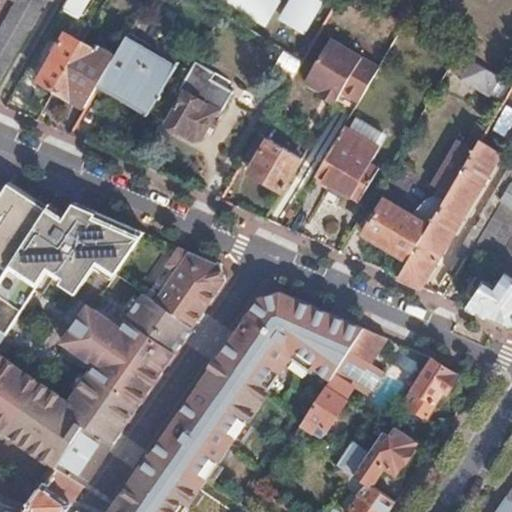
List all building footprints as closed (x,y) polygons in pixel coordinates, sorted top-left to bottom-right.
[(0,27),(0,78),(45,0),(13,0),(15,1),(0,27)] [(64,0),(60,7),(73,15),(82,0),(64,0)] [(256,12),(273,20),(282,0),(240,0),(258,8),(256,12)] [(324,12),(322,11),(327,0),(290,0),(280,19),(310,36),(324,12)] [(141,12),(114,56),(98,84),(147,112),(176,62),(151,46),(163,25),(141,12)] [(38,79),(55,89),(83,42),(66,32),(38,79)] [(379,65),(330,37),(305,80),(354,108),(374,73),(379,65)] [(98,84),(114,56),(85,39),(83,42),(55,89),(84,106),(98,84)] [(301,59),(283,49),(271,71),(288,81),(301,59)] [(511,81),(460,52),(453,63),(507,94),(511,87),(511,86),(511,81)] [(195,59),(160,119),(192,138),(198,138),(201,135),(216,109),(220,111),(233,89),(211,77),(215,70),(195,59)] [(334,142),(377,168),(393,140),(350,114),(334,142)] [(254,164),(269,139),(258,133),(243,158),(254,164)] [(269,139),(254,164),(250,171),(283,191),(301,157),(269,139)] [(409,258),(398,277),(421,287),(430,271),(501,153),(481,140),(475,150),(448,194),(429,226),(409,258)] [(448,194),(475,150),(460,141),(433,186),(448,194)] [(315,175),(358,200),(377,168),(334,142),(315,175)] [(472,248),(473,247),(492,216),(494,213),(502,200),(511,183),(511,160),(511,161),(481,211),(481,217),(479,219),(480,223),(477,227),(473,225),(458,250),(468,257),(472,248)] [(377,168),(358,200),(367,205),(386,173),(377,168)] [(0,256),(37,198),(0,177),(0,256)] [(511,183),(502,200),(511,206),(511,183)] [(107,253),(129,219),(52,188),(45,202),(37,198),(0,256),(29,273),(43,250),(60,259),(57,265),(75,275),(94,245),(107,253)] [(409,258),(429,226),(385,200),(365,233),(409,258)] [(511,206),(502,200),(494,213),(511,224),(511,206)] [(511,229),(492,216),(473,247),(493,260),(511,232),(511,229)] [(172,259),(183,239),(171,233),(160,252),(172,259)] [(172,259),(158,280),(197,304),(221,272),(218,255),(183,239),(172,259)] [(29,273),(0,256),(0,289),(14,298),(29,273)] [(485,281),(468,307),(506,324),(511,322),(511,275),(507,272),(505,271),(495,285),(486,279),(485,281)] [(0,441),(45,468),(79,489),(197,304),(158,280),(147,273),(121,315),(84,292),(57,335),(93,356),(69,395),(0,354),(0,441)] [(478,277),(460,304),(468,307),(485,281),(478,277)] [(0,319),(14,298),(0,289),(0,319)] [(249,302),(111,511),(174,511),(276,359),(312,305),(276,290),(249,302)] [(312,305),(276,359),(323,387),(334,371),(363,329),(312,305)] [(351,349),(370,360),(383,338),(363,329),(351,349)] [(351,349),(344,360),(362,372),(370,360),(351,349)] [(458,373),(431,355),(402,399),(426,415),(444,387),(448,389),(458,373)] [(302,424),(312,430),(319,419),(327,424),(338,409),(355,384),(334,371),(330,381),(325,389),(302,424)] [(319,419),(312,430),(320,435),(327,424),(319,419)] [(355,472),(369,481),(371,483),(384,463),(396,470),(417,437),(389,419),(370,448),(354,438),(345,452),(338,462),(355,472)] [(15,511),(63,511),(79,489),(45,468),(15,511)] [(371,483),(369,481),(347,511),(386,511),(396,499),(371,483)] [(511,511),(511,486),(494,511),(511,511)]
